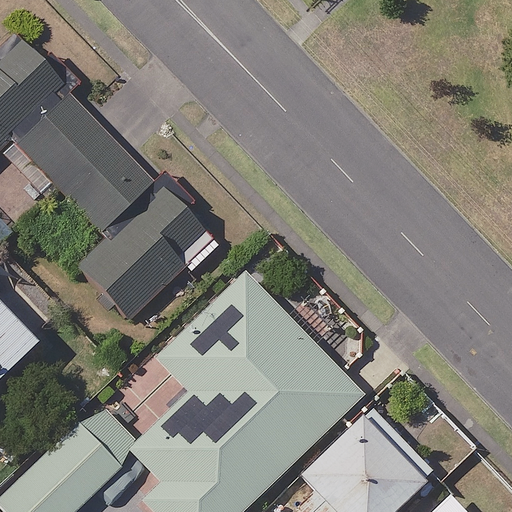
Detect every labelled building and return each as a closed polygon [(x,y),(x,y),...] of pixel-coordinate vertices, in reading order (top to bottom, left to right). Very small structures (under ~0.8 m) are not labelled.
[(70,89),(19,34),(0,51),(0,149),(10,140),(106,243),(77,271),(125,322),(185,266),(190,272),(216,249),(157,186),(152,190),(63,95),(70,89)] [(0,377),(55,324),(0,267),(0,377)] [(186,396),(136,444),(126,453),(156,484),(136,503),(145,511),(241,511),(360,398),(243,276),(153,362),(186,396)] [(392,511),(432,473),(368,408),(298,477),(314,493),(295,511),(392,511)] [(0,511),(75,511),(126,464),(85,421),(0,501),(0,511)] [(461,511),(447,497),(431,511),(461,511)]
